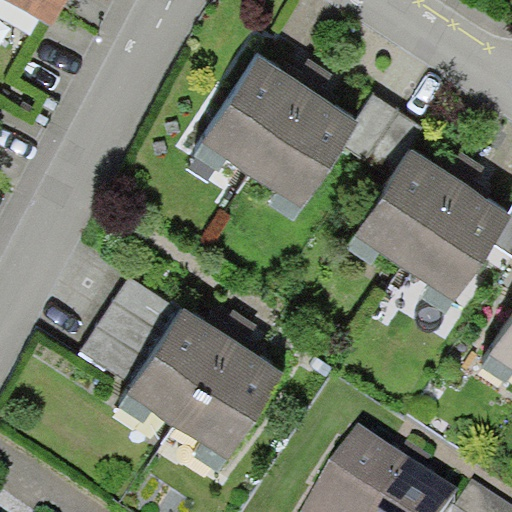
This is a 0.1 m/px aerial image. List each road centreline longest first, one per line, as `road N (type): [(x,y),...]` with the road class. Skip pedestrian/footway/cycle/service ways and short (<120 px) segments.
road 1 (residential): [(0,296),(166,0)]
road 2 (residential): [(511,84),(394,0)]
